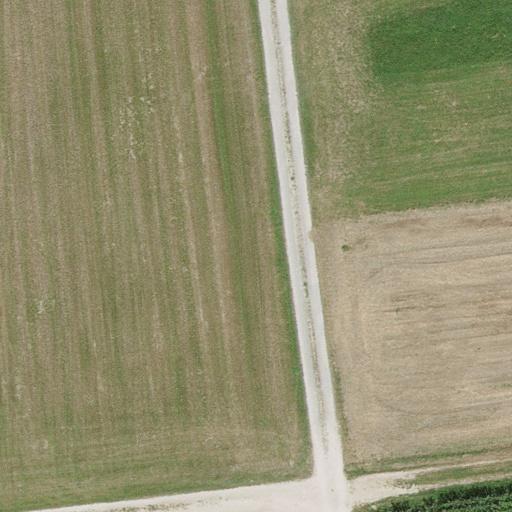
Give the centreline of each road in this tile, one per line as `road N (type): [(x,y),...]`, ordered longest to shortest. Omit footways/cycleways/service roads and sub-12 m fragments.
road 1 (track): [(277,0),(335,511)]
road 2 (track): [(138,511),(333,490)]
road 3 (track): [(511,469),(333,490)]
